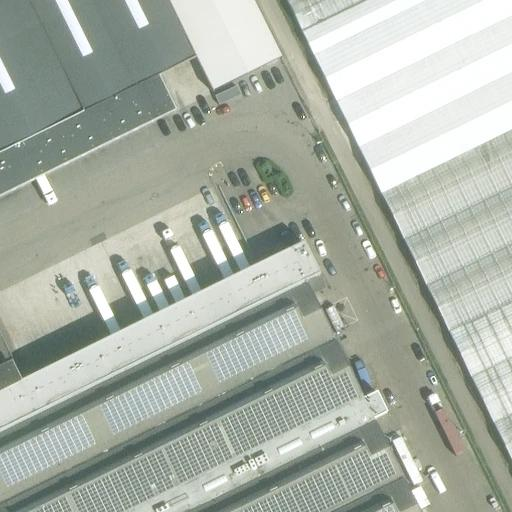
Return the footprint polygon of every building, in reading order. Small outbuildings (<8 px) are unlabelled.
[(163,0),(0,0),(0,201),(175,116),(158,81),(195,63),(163,0)] [(163,0),(195,63),(197,62),(212,93),(281,60),(282,59),(252,0),(163,0)] [(511,0),(285,0),(511,465),(511,0)] [(417,511),(372,421),(386,415),(376,394),(362,400),(311,297),(304,282),(317,275),(303,245),(0,394),(0,511),(417,511)] [(317,275),(304,282),(311,297),(326,289),(319,274),(317,275)]
